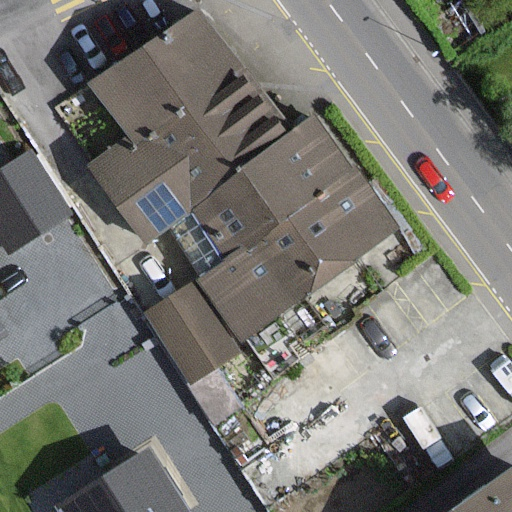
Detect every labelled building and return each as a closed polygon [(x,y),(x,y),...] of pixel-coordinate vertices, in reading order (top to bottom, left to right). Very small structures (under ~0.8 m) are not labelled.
[(195,205),(211,227),(235,259),(207,280),(248,335),(391,228),(349,173),(309,120),(284,138),(192,16),(97,87),(136,139),(95,169),(149,240),(195,205)] [(67,214),(31,155),(0,173),(0,226),(13,247),(67,214)] [(236,349),(192,285),(149,314),(194,379),(236,349)] [(190,511),(192,510),(152,449),(64,506),(67,511),(190,511)] [(511,511),(511,475),(459,511),(511,511)]
